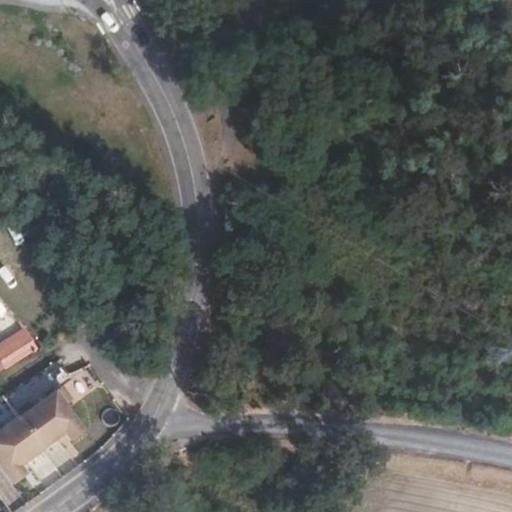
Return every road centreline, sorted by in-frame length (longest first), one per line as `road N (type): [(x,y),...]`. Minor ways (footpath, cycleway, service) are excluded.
road 1 (residential): [(157,409),(205,271),(189,144),(114,0)]
road 2 (unclassified): [(511,463),(157,409)]
road 3 (residential): [(50,511),(107,466),(157,409)]
